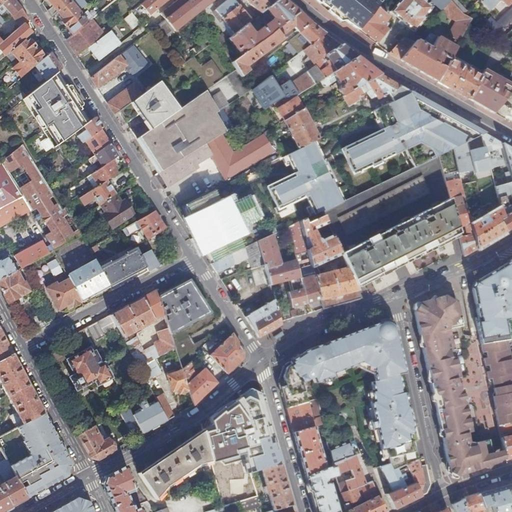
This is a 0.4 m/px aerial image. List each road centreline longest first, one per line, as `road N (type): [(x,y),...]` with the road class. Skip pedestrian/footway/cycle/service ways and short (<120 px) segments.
road 1 (residential): [(190,258),(23,0)]
road 2 (unclassified): [(298,0),(394,72),(511,134)]
road 3 (tertiary): [(261,365),(198,418),(87,479)]
road 4 (residential): [(399,298),(444,496)]
road 5 (residential): [(190,258),(18,350)]
road 6 (tertiary): [(399,298),(314,330),(261,365)]
road 7 (residential): [(304,511),(261,365)]
road 8 (residential): [(18,350),(87,479)]
road 9 (residential): [(261,365),(190,258)]
road 10 (tertiary): [(511,243),(463,274),(399,298)]
